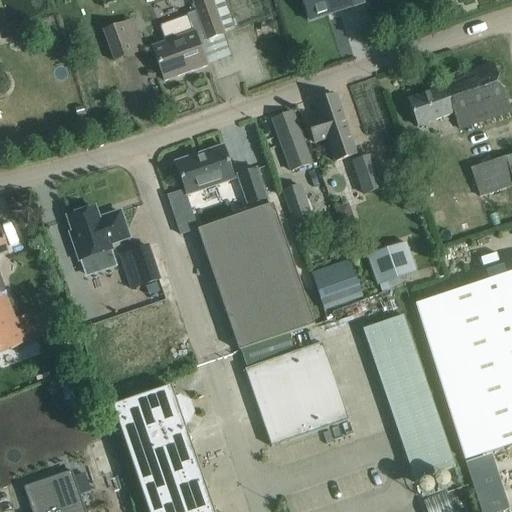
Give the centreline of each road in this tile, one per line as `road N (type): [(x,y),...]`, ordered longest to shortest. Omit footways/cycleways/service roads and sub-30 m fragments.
road 1 (residential): [(136,148),(511,14)]
road 2 (unclassified): [(136,148),(209,360)]
road 3 (residential): [(0,182),(136,148)]
